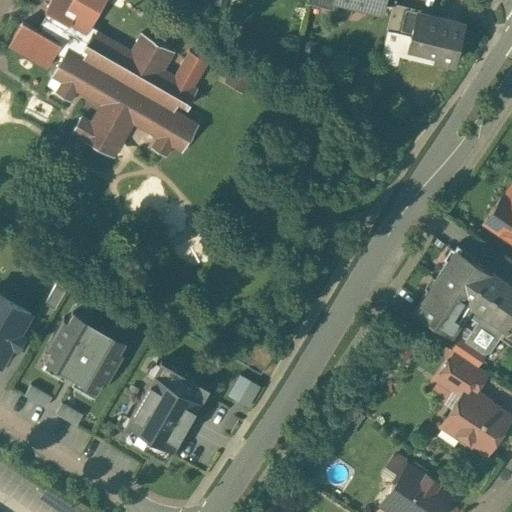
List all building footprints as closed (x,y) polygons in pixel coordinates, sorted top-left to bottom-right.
[(306,0),(306,1),(308,1),(307,4),(332,10),(335,8),(337,0),(306,0)] [(417,10),(391,4),(386,28),(411,34),(417,10)] [(462,21),(417,10),(411,34),(409,44),(435,51),(434,56),(453,61),(462,21)] [(51,64),(63,35),(20,17),(8,46),(51,64)] [(136,38),(128,52),(91,31),(86,40),(82,46),(87,48),(83,55),(67,46),(62,54),(61,54),(58,60),(58,61),(53,70),(63,75),(55,90),(70,98),(78,84),(88,90),(91,84),(97,88),(95,92),(107,99),(94,121),(81,113),(71,130),(85,137),(85,138),(94,143),(100,146),(109,152),(131,112),(143,119),(146,116),(152,119),(149,125),(158,130),(150,145),(165,153),(173,139),(183,145),(188,136),(189,136),(192,130),(197,121),(173,107),(177,100),(186,105),(189,100),(189,99),(194,90),(161,71),(169,57),(164,55),(169,47),(159,42),(154,39),(145,33),(140,41),(136,38)] [(234,61),(227,78),(247,86),(254,68),(234,61)] [(511,177),(505,188),(504,188),(482,220),(511,239),(511,177)] [(489,270),(457,248),(416,309),(449,331),(463,311),(476,320),(477,321),(484,312),(502,324),(499,330),(496,328),(494,332),(496,333),(496,334),(498,335),(510,343),(511,339),(511,284),(489,269),(489,270)] [(55,280),(44,301),(54,307),(66,286),(55,280)] [(30,309),(0,291),(0,361),(12,341),(18,345),(25,333),(18,330),(30,309)] [(92,306),(77,298),(72,307),(86,315),(92,306)] [(86,315),(72,307),(66,318),(63,316),(46,344),(50,346),(43,357),(97,387),(103,377),(106,379),(122,351),(119,349),(125,338),(86,315)] [(502,324),(484,312),(477,321),(476,320),(464,337),(483,351),(488,350),(498,335),(496,334),(496,333),(494,332),(496,328),(499,330),(502,324)] [(403,334),(394,352),(407,358),(416,340),(403,334)] [(464,337),(460,334),(451,347),(455,350),(474,363),(483,351),(464,337)] [(474,363),(455,350),(436,378),(461,394),(467,398),(472,390),(486,371),(474,363)] [(208,386),(160,358),(153,370),(201,398),(208,386)] [(241,368),(229,389),(250,401),(262,381),(241,368)] [(201,398),(153,370),(139,394),(140,394),(139,396),(138,396),(125,419),(173,447),(185,427),(181,424),(185,416),(189,419),(201,398)] [(480,396),(472,390),(467,398),(461,394),(444,419),(459,429),(458,430),(459,430),(457,433),(457,437),(466,442),(469,442),(470,442),(471,441),(484,450),(508,414),(488,400),(487,397),(483,395),(480,396)] [(173,447),(125,419),(118,431),(166,459),(173,447)] [(424,475),(406,464),(383,499),(402,511),(434,511),(448,492),(435,483),(437,480),(426,472),(424,475)]
